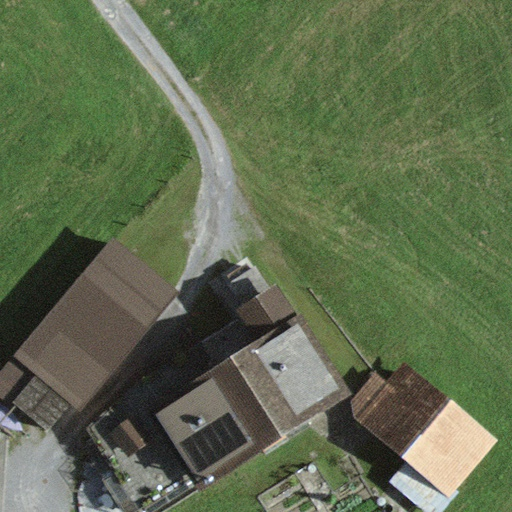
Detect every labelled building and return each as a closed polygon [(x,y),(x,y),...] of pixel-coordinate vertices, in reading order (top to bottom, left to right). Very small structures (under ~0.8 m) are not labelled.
[(133,261),(2,419),(34,445),(100,364),(104,367),(168,290),(133,261)] [(201,344),(221,378),(258,437),(332,387),(254,269),(228,286),(248,315),(202,343),(201,344)] [(139,511),(258,438),(258,437),(221,378),(201,344),(140,382),(85,428),(136,511),(139,511)] [(401,373),(388,389),(457,480),(485,445),(401,373)] [(449,489),(457,480),(388,389),(364,416),(449,489)]
